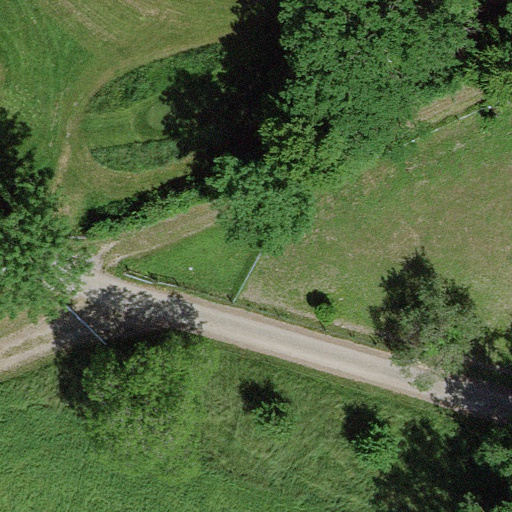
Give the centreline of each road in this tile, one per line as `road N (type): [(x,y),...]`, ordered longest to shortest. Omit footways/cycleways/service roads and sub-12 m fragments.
road 1 (track): [(0,261),(511,409)]
road 2 (track): [(61,278),(511,74)]
road 3 (track): [(150,304),(0,356)]
